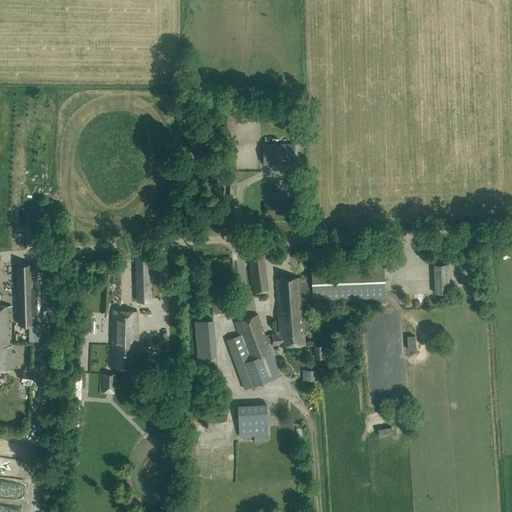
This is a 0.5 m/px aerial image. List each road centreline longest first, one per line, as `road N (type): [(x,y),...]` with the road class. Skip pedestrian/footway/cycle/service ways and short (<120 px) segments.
road 1 (unclassified): [(0,257),(511,229)]
road 2 (track): [(320,511),(316,429),(283,392),(236,393),(220,347)]
